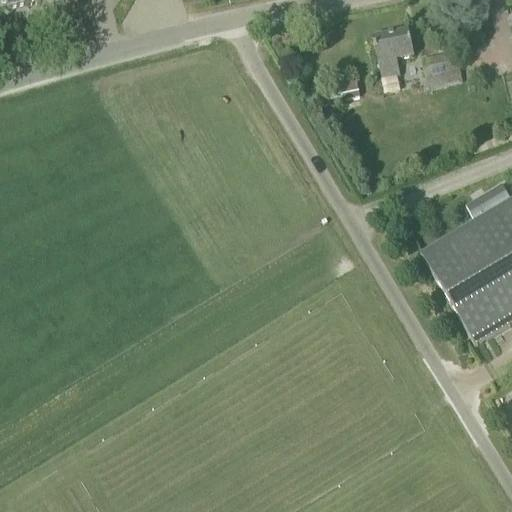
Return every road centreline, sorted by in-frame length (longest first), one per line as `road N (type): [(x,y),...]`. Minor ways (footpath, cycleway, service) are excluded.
road 1 (unclassified): [(511,492),(231,21)]
road 2 (unclassified): [(0,86),(231,21)]
